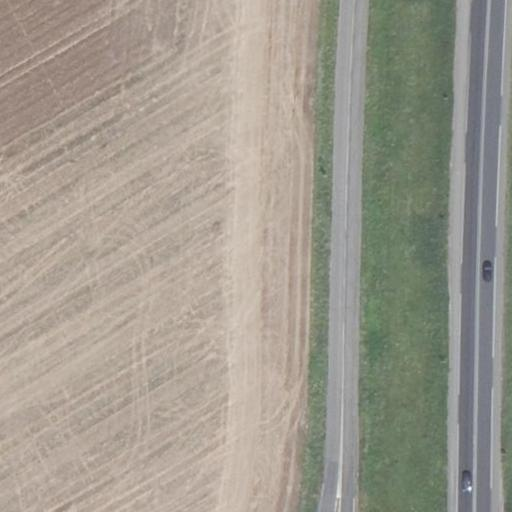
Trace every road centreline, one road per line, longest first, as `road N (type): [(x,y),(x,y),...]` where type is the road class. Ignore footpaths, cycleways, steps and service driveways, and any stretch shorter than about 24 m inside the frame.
road 1 (primary): [(473,511),(491,0)]
road 2 (tertiary): [(356,0),(339,481)]
